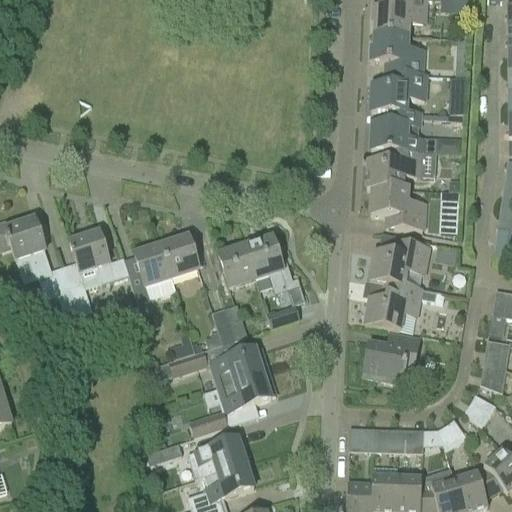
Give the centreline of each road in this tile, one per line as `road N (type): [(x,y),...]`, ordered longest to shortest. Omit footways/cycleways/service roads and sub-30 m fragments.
road 1 (residential): [(339,215),(0,148)]
road 2 (residential): [(324,511),(339,215)]
road 3 (residential): [(339,215),(349,0)]
